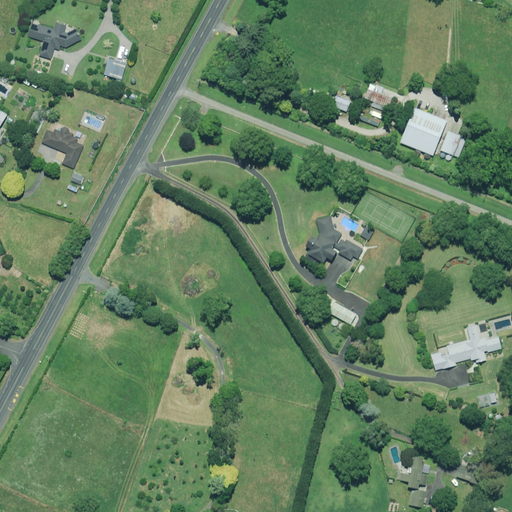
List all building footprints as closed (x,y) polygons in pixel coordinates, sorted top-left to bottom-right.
[(79,42),(77,39),(81,36),(78,29),(76,30),(74,27),(68,25),(68,26),(57,23),(55,30),(40,25),(41,22),(34,20),(29,37),(45,42),(40,56),(52,60),(55,49),(60,51),(61,46),(67,48),(79,42)] [(127,65),(110,59),(105,75),(122,81),(127,65)] [(351,102),(339,98),(336,108),(347,112),(351,102)] [(448,121),(415,108),(402,143),(434,156),(448,121)] [(0,129),(8,115),(0,110),(0,129)] [(60,132),(49,128),(43,144),(68,154),(64,164),(76,169),(87,141),(73,136),(75,130),(63,126),(60,132)] [(466,139),(449,132),(442,151),(459,158),(466,139)] [(86,178),(76,174),(72,183),(82,186),(86,178)] [(338,243),(340,239),(342,234),(335,230),(331,216),(317,220),(321,233),(317,239),(313,237),(307,248),(311,250),(308,255),(325,264),(328,257),(333,260),(337,253),(352,261),(354,257),(359,259),(364,249),(347,240),(346,242),(343,241),(341,245),(338,243)] [(357,315),(335,303),(330,313),(352,325),(357,315)] [(487,338),(482,339),(478,326),(468,328),(472,340),(448,347),(448,348),(440,351),(440,353),(432,355),(436,371),(457,366),(456,364),(472,359),(473,365),(487,361),(486,354),(504,349),(501,337),(488,341),(487,338)] [(426,459),(415,457),(412,476),(403,474),(402,481),(410,483),(409,488),(413,489),(410,506),(424,508),(427,492),(419,491),(420,485),(428,486),(432,465),(425,464),(426,459)] [(476,484),(481,472),(462,465),(458,477),(476,484)]
